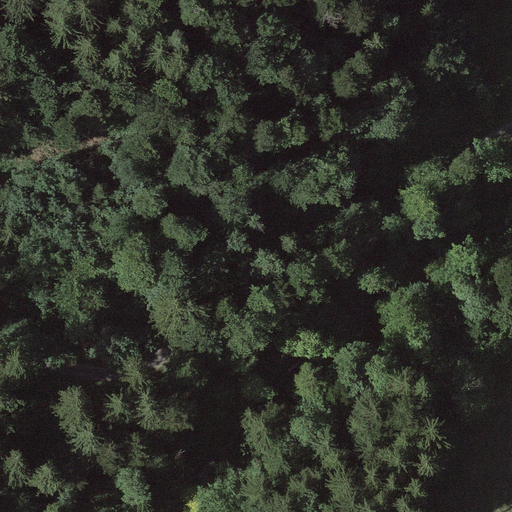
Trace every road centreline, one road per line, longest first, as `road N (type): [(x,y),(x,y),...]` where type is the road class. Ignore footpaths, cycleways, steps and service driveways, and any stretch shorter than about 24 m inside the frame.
road 1 (track): [(0,292),(82,350),(149,370),(208,317),(273,278),(366,242),(479,147),(511,133)]
road 2 (track): [(0,357),(116,377),(149,370)]
